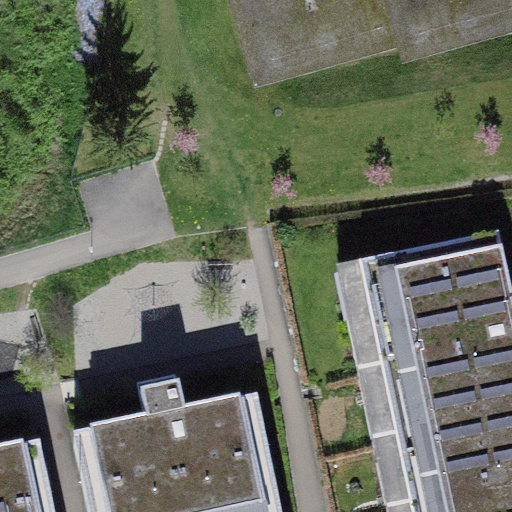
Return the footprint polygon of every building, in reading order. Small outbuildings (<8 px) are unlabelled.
[(391,40),(381,0),(218,0),(239,79),(391,40)] [(511,0),(381,0),(391,40),(395,53),(511,22),(511,0)] [(376,454),(511,425),(511,301),(502,257),(341,291),(376,454)] [(281,511),(260,409),(82,447),(96,511),(281,511)] [(511,511),(511,425),(376,454),(388,511),(511,511)] [(47,511),(35,454),(0,461),(0,511),(47,511)]
